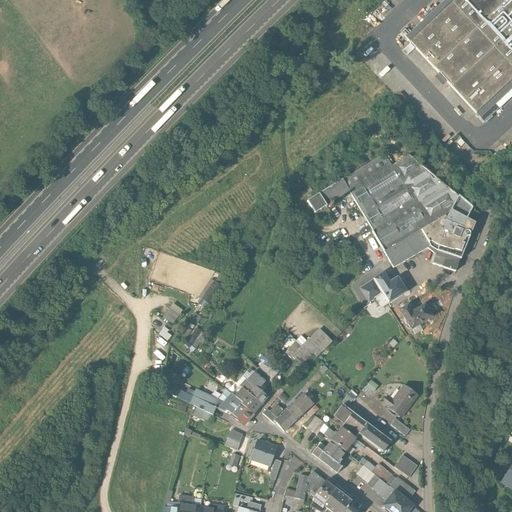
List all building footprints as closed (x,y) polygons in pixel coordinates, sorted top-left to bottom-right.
[(441,0),(404,36),(407,39),(449,0),(441,0)] [(511,77),(511,0),(449,0),(407,39),(475,112),(511,77)] [(368,52),(363,47),(355,54),(360,59),(368,52)] [(511,85),(511,77),(475,112),(479,116),(511,85)] [(460,196),(409,154),(392,165),(385,154),(343,179),(350,192),(385,251),(422,229),(447,215),(449,216),(460,196)] [(350,192),(343,179),(320,192),(328,205),(350,192)] [(328,205),(320,192),(308,200),(315,212),(328,205)] [(447,215),(422,229),(432,246),(438,250),(461,258),(463,259),(478,221),(469,217),(474,207),(460,196),(449,216),(447,215)] [(422,229),(385,251),(394,268),(429,248),(437,254),(433,264),(456,272),(461,258),(438,250),(432,246),(422,229)] [(385,271),(373,279),(382,293),(389,304),(409,292),(399,276),(391,281),(385,271)] [(220,274),(215,282),(222,287),(228,279),(220,274)] [(197,296),(202,299),(214,281),(209,279),(197,296)] [(382,293),(373,279),(359,289),(369,303),(382,293)] [(214,281),(202,299),(209,305),(222,287),(215,282),(214,281)] [(411,303),(400,310),(411,329),(434,315),(427,302),(415,309),(411,303)] [(179,315),(170,308),(163,318),(172,324),(179,315)] [(164,327),(158,335),(167,341),(171,336),(167,332),(169,330),(164,327)] [(201,331),(196,328),(188,341),(193,345),(201,331)] [(334,341),(320,328),(301,347),(298,343),(286,355),(290,359),(293,356),(301,364),(313,352),(319,357),(334,341)] [(398,343),(394,339),(390,343),(395,348),(398,343)] [(264,362),(259,368),(269,378),(272,380),(277,374),(264,362)] [(329,370),(325,366),(320,371),(323,375),(329,370)] [(269,378),(259,368),(255,372),(266,382),(269,378)] [(243,388),(262,406),(270,398),(262,391),(266,387),(263,385),(266,382),(255,372),(248,380),(246,381),(245,380),(239,386),(243,388)] [(236,383),(239,386),(245,380),(246,381),(248,380),(243,376),(236,383)] [(371,380),(366,387),(373,393),(379,386),(371,380)] [(393,399),(388,395),(382,404),(402,419),(419,396),(404,384),(393,399)] [(193,396),(196,390),(186,385),(181,385),(178,389),(193,396)] [(262,406),(243,388),(236,396),(243,403),(242,404),(254,415),(262,406)] [(217,408),(193,396),(178,389),(175,397),(191,405),(204,411),(212,414),(213,415),(217,408)] [(217,408),(218,409),(224,402),(196,389),(196,390),(193,396),(217,408)] [(356,397),(350,392),(342,402),(348,407),(356,397)] [(227,410),(233,414),(242,404),(243,403),(236,396),(231,393),(224,402),(218,409),(225,413),(227,410)] [(284,412),(275,421),(276,422),(285,432),(315,405),(304,394),(284,412)] [(282,394),(278,398),(283,403),(287,399),(282,394)] [(254,415),(242,404),(233,414),(231,417),(244,428),(255,416),(254,415)] [(204,411),(191,405),(187,415),(191,418),(195,411),(202,414),(204,411)] [(267,409),(263,414),(274,424),(276,422),(275,421),(284,412),(277,405),(270,412),(267,409)] [(357,439),(360,435),(368,423),(344,405),(335,416),(345,424),(342,428),(357,439)] [(315,406),(307,414),(311,418),(319,411),(315,406)] [(208,422),(212,414),(204,411),(202,414),(201,418),(208,422)] [(315,417),(307,429),(317,436),(325,424),(315,417)] [(410,430),(395,419),(391,425),(406,436),(410,430)] [(368,423),(360,435),(384,453),(392,442),(368,423)] [(357,439),(342,428),(332,440),(347,452),(357,439)] [(192,431),(186,429),(183,435),(189,438),(191,435),(192,431)] [(245,437),(230,431),(224,446),(239,452),(245,437)] [(278,446),(257,439),(250,461),(270,468),(278,446)] [(332,440),(327,447),(333,453),(325,465),(338,474),(343,467),(340,465),(343,461),(341,459),(347,452),(332,440)] [(311,454),(325,465),(333,453),(327,447),(321,442),(311,454)] [(240,456),(232,454),(228,465),(236,468),(240,456)] [(403,456),(394,468),(409,478),(418,466),(403,456)] [(281,462),(275,460),(270,476),(276,478),(281,462)] [(356,475),(363,467),(359,464),(353,472),(356,475)] [(379,464),(372,473),(386,484),(393,475),(379,464)] [(511,464),(500,484),(511,490),(511,464)] [(372,473),(364,466),(363,467),(356,475),(383,497),(390,488),(386,484),(372,473)] [(316,495),(327,481),(313,470),(308,477),(299,475),(296,492),(294,500),(303,502),(306,493),(309,494),(311,491),(316,495)] [(415,491),(397,478),(390,488),(408,501),(415,491)] [(313,498),(324,506),(337,489),(327,481),(316,495),(313,498)] [(353,501),(337,489),(324,506),(330,511),(350,511),(347,509),(353,501)] [(294,500),(296,492),(286,490),(284,497),(294,500)] [(382,507),(389,511),(408,511),(413,506),(394,492),(382,507)] [(252,498),(235,494),(233,506),(239,507),(240,502),(251,504),(252,498)] [(176,511),(200,511),(201,507),(192,506),(193,497),(179,495),(178,504),(176,511)] [(192,506),(201,507),(203,496),(193,495),(193,497),(192,506)] [(201,507),(200,511),(223,511),(224,504),(205,501),(204,507),(201,507)] [(176,511),(178,504),(167,502),(164,511),(176,511)]
